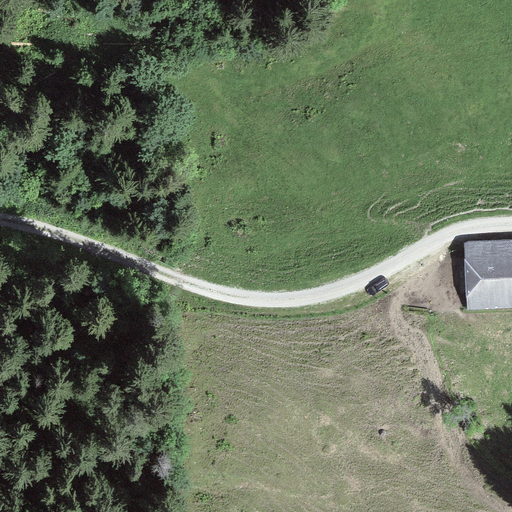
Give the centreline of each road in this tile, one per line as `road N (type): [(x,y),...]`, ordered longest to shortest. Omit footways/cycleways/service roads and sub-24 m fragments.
road 1 (track): [(0,221),(230,298),(305,299),(360,282),(456,231),(511,224)]
road 2 (track): [(511,510),(469,481),(448,438),(438,365),(402,328),(398,264)]
